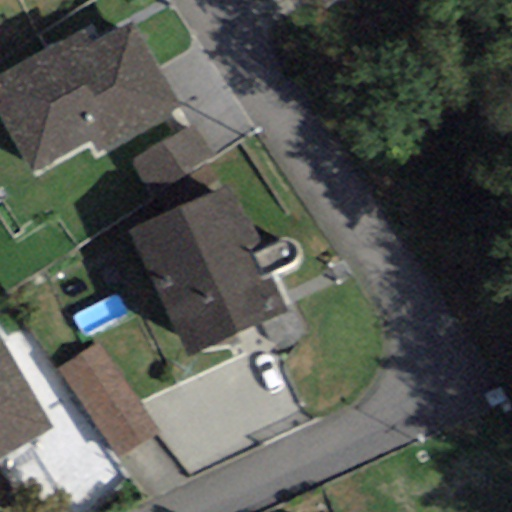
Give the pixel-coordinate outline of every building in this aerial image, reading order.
[(84,30),(0,76),(0,118),(33,177),(92,144),(99,155),(182,108),(132,20),(91,42),(84,30)] [(222,175),(193,126),(132,162),(162,211),(222,175)] [(260,252),(228,187),(131,236),(193,360),(290,312),(272,276),(296,266),(300,261),(302,255),(300,249),(292,243),(283,243),(260,252)] [(0,460),(54,429),(0,336),(0,460)] [(157,430),(97,343),(58,369),(119,457),(157,430)]
